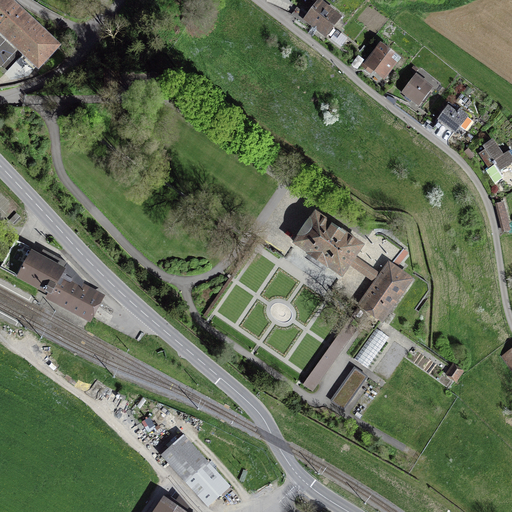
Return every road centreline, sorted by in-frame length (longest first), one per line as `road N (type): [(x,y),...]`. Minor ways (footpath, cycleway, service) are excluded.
road 1 (tertiary): [(348,511),(307,484),(256,410),(110,283),(0,165)]
road 2 (residential): [(258,0),(467,168),(491,213),(511,323)]
road 3 (residential): [(0,96),(45,82),(80,57),(119,0)]
